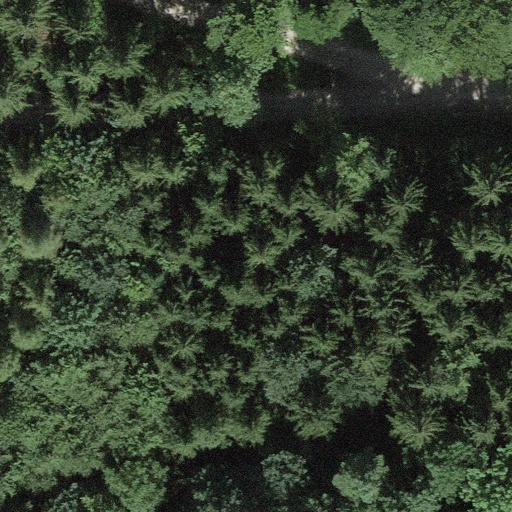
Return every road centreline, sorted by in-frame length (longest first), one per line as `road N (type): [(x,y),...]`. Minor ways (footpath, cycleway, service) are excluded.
road 1 (track): [(511,93),(0,120)]
road 2 (track): [(167,0),(449,94)]
